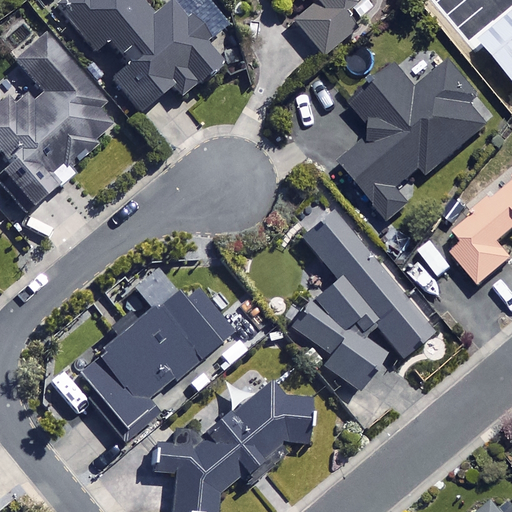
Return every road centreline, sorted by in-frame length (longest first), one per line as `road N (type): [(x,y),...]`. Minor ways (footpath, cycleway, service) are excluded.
road 1 (residential): [(231,183),(144,213),(27,306),(0,353)]
road 2 (residential): [(511,369),(343,511)]
road 3 (residential): [(0,396),(16,435),(78,511)]
